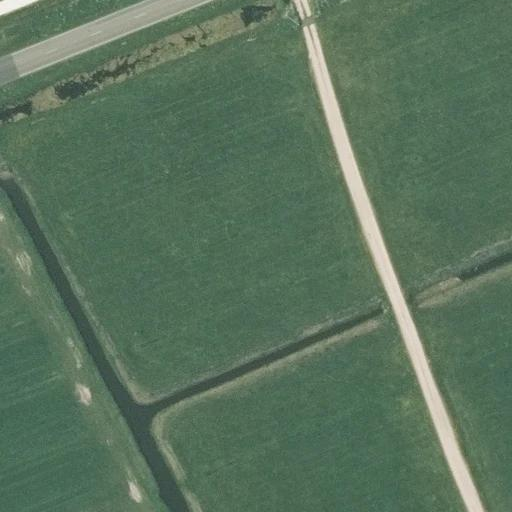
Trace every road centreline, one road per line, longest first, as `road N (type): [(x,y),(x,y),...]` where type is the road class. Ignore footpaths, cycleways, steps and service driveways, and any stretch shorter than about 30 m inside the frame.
road 1 (track): [(296,0),(360,204),(474,511)]
road 2 (secondary): [(0,74),(186,0)]
